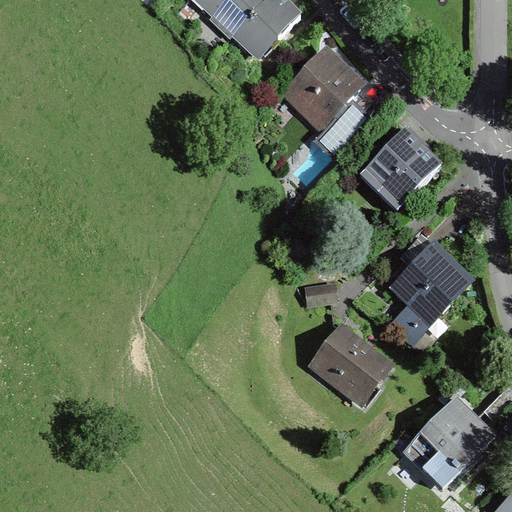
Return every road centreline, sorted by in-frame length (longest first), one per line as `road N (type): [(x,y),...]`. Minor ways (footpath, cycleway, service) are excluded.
road 1 (residential): [(324,0),(436,121),(491,143)]
road 2 (residential): [(491,143),(511,316)]
road 3 (residential): [(489,0),(491,143)]
